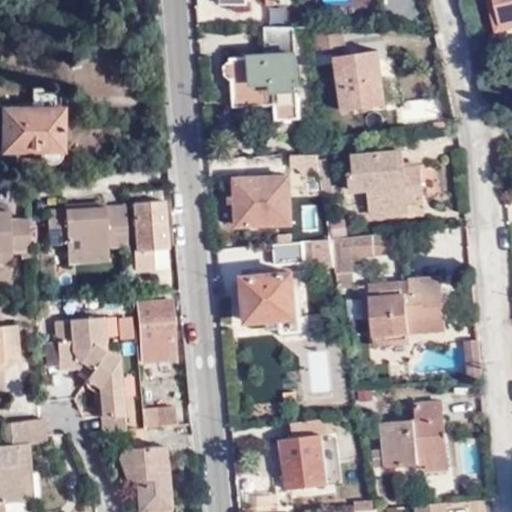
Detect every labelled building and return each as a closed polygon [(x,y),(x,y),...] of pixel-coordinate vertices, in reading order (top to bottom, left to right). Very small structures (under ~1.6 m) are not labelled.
[(247,0),(223,0),(224,8),(248,8),(248,5),(247,0)] [(291,10),(291,0),(275,0),(275,9),(291,10)] [(511,19),(502,22),(496,0),(490,0),(499,34),(511,30),(511,19)] [(511,0),(496,0),(502,22),(511,19),(511,0)] [(304,122),(297,28),(268,28),(269,56),(233,58),(233,64),(230,64),(227,66),(227,81),(235,80),(236,103),(252,102),(252,110),(277,109),(278,123),(304,122)] [(345,34),(316,36),(316,53),(346,52),(345,34)] [(371,85),(381,84),(376,52),(334,59),(342,112),(373,108),(371,85)] [(383,106),(381,84),(371,85),(373,108),(383,106)] [(58,91),(33,91),(33,107),(0,107),(0,156),(41,157),(44,162),(47,164),(50,165),(57,164),(62,155),(62,112),(59,113),(58,91)] [(409,156),(357,157),(359,177),(354,178),(357,194),(375,193),(376,208),(414,204),(429,202),(426,169),(410,170),(409,156)] [(320,163),(318,158),(293,159),(294,176),(322,174),(320,163)] [(328,162),(320,163),(322,174),(327,197),(334,196),(328,162)] [(298,224),(294,176),(233,181),(235,205),(241,205),(243,227),(298,224)] [(160,202),(159,193),(139,195),(142,251),(135,252),(136,269),(158,268),(158,265),(157,251),(169,251),(165,202),(160,202)] [(414,204),(376,208),(377,218),(415,214),(414,204)] [(135,249),(132,207),(55,212),(57,247),(74,246),(75,252),(116,249),(135,249)] [(34,252),(31,220),(15,222),(15,212),(0,212),(0,253),(17,253),(34,252)] [(352,222),(336,224),(340,239),(354,236),(352,222)] [(399,256),(399,235),(379,237),(380,257),(399,256)] [(380,257),(379,237),(351,239),(336,241),(340,262),(341,266),(342,276),(359,276),(358,259),(380,257)] [(340,262),(336,241),(325,242),(326,267),(341,266),(340,262)] [(317,242),(277,246),(278,266),(307,263),(307,253),(317,253),(317,242)] [(116,249),(75,252),(75,265),(116,262),(116,249)] [(170,264),(169,251),(157,251),(158,265),(170,264)] [(0,263),(18,263),(17,253),(0,253),(0,263)] [(286,275),(246,279),(247,283),(241,286),(242,297),(244,300),(250,299),(251,323),(254,323),(254,332),(281,330),(281,321),(300,320),(298,290),(302,290),(301,270),(286,271),(286,275)] [(415,294),(376,297),(379,324),(389,324),(390,333),(418,331),(418,333),(451,330),(447,275),(413,278),(415,294)] [(359,290),(359,276),(342,276),(344,291),(359,290)] [(178,361),(172,293),(155,295),(155,305),(143,306),(146,346),(141,346),(143,363),(178,361)] [(364,302),(351,302),(353,320),(366,320),(364,302)] [(96,374),(109,354),(106,320),(59,324),(63,374),(78,372),(78,369),(77,356),(86,360),(84,365),(96,374)] [(4,361),(21,360),(18,329),(0,330),(0,399),(6,399),(5,373),(0,372),(0,367),(1,367),(4,361)] [(106,433),(128,431),(123,363),(109,354),(96,374),(93,379),(89,385),(89,390),(101,396),(102,418),(105,418),(106,433)] [(78,369),(93,379),(96,374),(84,365),(86,360),(77,356),(78,369)] [(21,365),(21,360),(4,361),(1,367),(0,367),(0,372),(5,373),(21,365)] [(418,423),(382,426),(384,453),(372,454),(373,472),(425,467),(426,472),(446,472),(441,406),(417,408),(418,423)] [(147,430),(180,427),(178,408),(146,411),(147,430)] [(46,422),(3,427),(3,447),(0,447),(0,511),(0,506),(24,505),(21,476),(29,476),(26,447),(48,445),(46,422)] [(331,440),(330,424),(298,427),(300,441),(285,442),(287,477),(306,475),(306,488),(329,487),(325,440),(331,440)] [(138,482),(140,511),(170,510),(165,448),(126,451),(121,455),(120,462),(128,482),(138,482)] [(306,475),(287,477),(288,489),(306,488),(306,475)] [(21,476),(24,505),(31,504),(29,476),(21,476)] [(97,511),(97,500),(72,501),(72,511),(97,511)]
